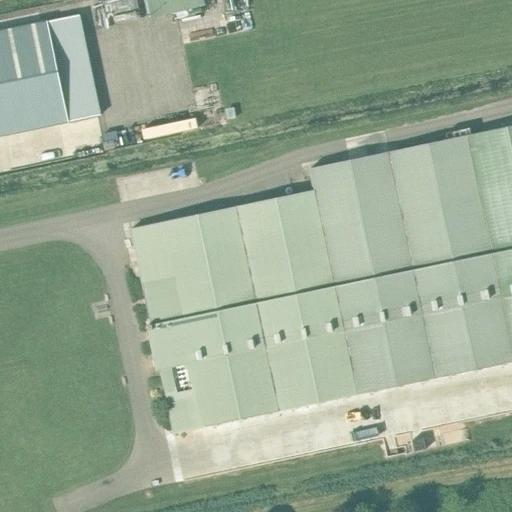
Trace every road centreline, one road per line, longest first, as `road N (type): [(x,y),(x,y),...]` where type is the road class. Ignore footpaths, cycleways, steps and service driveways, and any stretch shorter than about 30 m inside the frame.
road 1 (unknown): [(106,221),(370,138),(511,108)]
road 2 (unknown): [(511,378),(181,454),(164,453),(143,434)]
road 3 (unknown): [(143,434),(106,221)]
